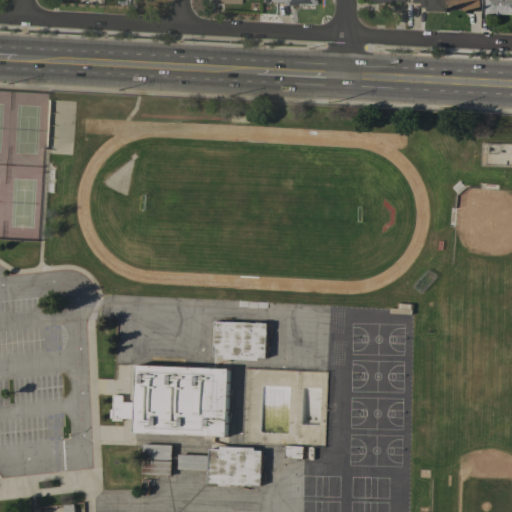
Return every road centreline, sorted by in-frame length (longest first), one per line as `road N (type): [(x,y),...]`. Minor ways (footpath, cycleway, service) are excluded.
road 1 (residential): [(0,13),(511,45)]
road 2 (primary): [(12,61),(254,75)]
road 3 (primary): [(339,80),(511,90)]
